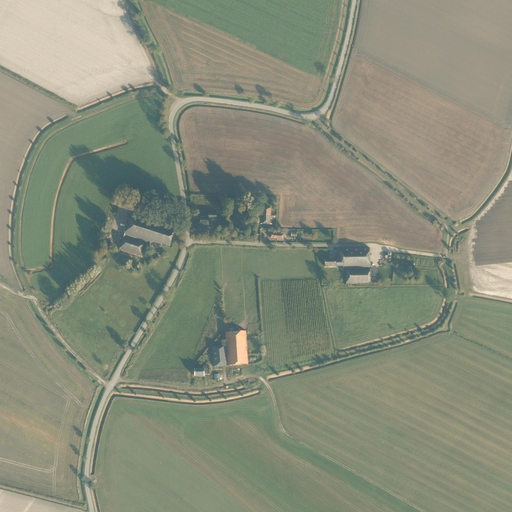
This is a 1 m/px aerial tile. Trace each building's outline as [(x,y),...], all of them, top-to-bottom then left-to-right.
[(275,217),(275,215),(271,215),(271,209),(262,208),(262,215),(261,215),(260,224),(272,224),(272,219),(270,219),(270,217),(275,217)] [(142,257),(147,242),(147,241),(150,242),(150,243),(155,245),(154,247),(159,249),(160,246),(161,247),(162,244),(169,246),(171,241),(174,232),(166,229),(167,227),(131,215),(119,250),(142,257)] [(205,231),(208,231),(208,228),(213,228),(213,224),(208,224),(208,220),(199,220),(198,226),(198,231),(200,231),(200,233),(205,233),(205,231)] [(276,234),(271,234),(270,238),(278,239),(277,240),(283,241),(283,233),(277,233),(276,234)] [(346,284),(370,283),(370,248),(338,249),(338,259),(335,259),(325,260),(325,267),(335,267),(335,266),(343,266),(343,269),(346,269),(346,284)] [(246,331),(226,332),(227,346),(212,347),(214,367),(248,364),(246,331)] [(204,374),(208,374),(209,374),(209,366),(204,366),(204,369),(195,369),(195,376),(204,376),(204,374)]
